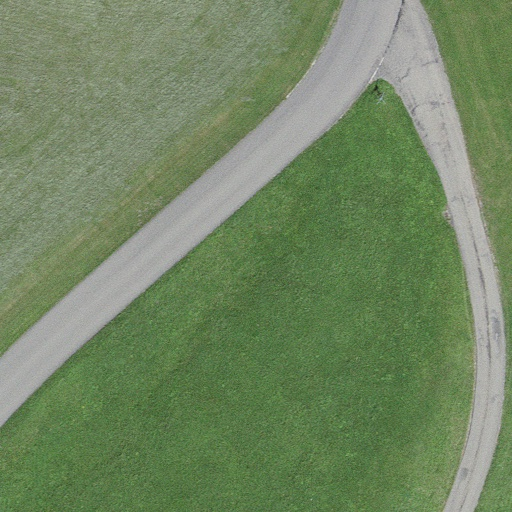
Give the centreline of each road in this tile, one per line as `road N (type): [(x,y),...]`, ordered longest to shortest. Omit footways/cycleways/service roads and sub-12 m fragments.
road 1 (unclassified): [(0,393),(315,112),(373,19),(375,0)]
road 2 (track): [(373,19),(420,83),(469,240),(483,398),(455,511)]
